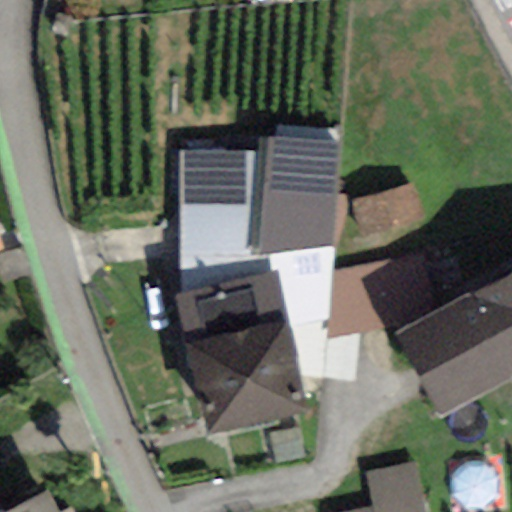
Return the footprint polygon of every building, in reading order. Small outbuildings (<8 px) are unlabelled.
[(264,152),(179,155),(182,284),(173,287),(185,339),(277,315),(301,403),(319,380),(350,378),(359,333),(395,326),(450,297),(428,247),(334,269),(335,136),(270,127),(264,152)] [(418,181),(354,196),(362,233),(426,218),(418,181)] [(370,231),(375,253),(427,242),(422,220),(370,231)] [(511,263),(450,297),(395,326),(438,405),(510,367),(511,369),(511,263)] [(277,315),(185,339),(209,428),(301,403),(277,315)] [(365,511),(360,511),(419,511),(409,461),(357,471),(365,511)] [(67,511),(52,482),(0,508),(0,511),(67,511)]
